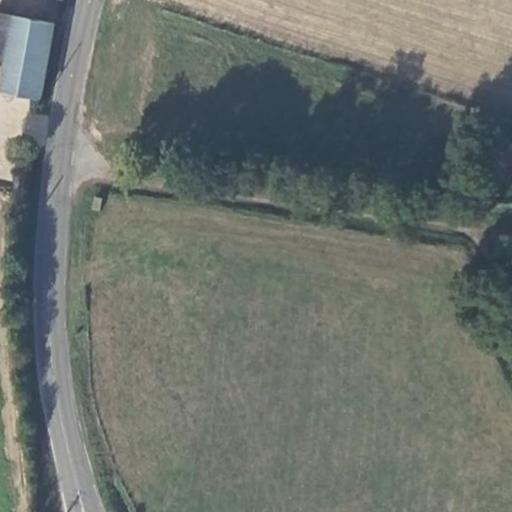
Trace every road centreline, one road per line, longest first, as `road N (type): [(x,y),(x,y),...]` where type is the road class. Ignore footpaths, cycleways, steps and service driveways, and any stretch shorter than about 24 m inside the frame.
road 1 (secondary): [(88,0),(58,111),(47,262),(56,401),(81,492)]
road 2 (track): [(511,270),(479,228),(451,209),(54,161)]
